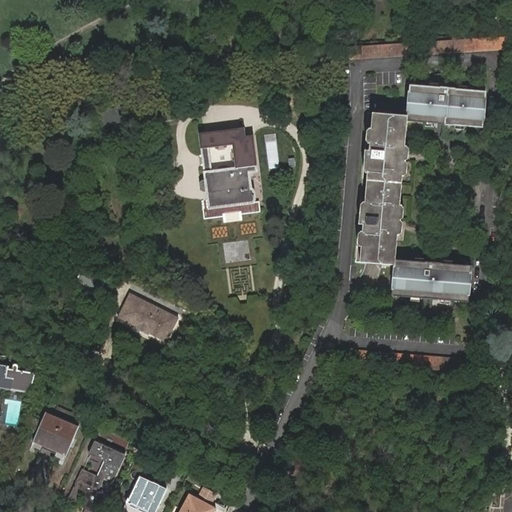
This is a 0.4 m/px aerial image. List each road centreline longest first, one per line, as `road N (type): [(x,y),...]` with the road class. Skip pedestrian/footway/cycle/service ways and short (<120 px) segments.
road 1 (residential): [(349,313),(369,69),(505,62),(485,325)]
road 2 (residential): [(241,511),(349,313)]
road 3 (residential): [(485,325),(349,313)]
